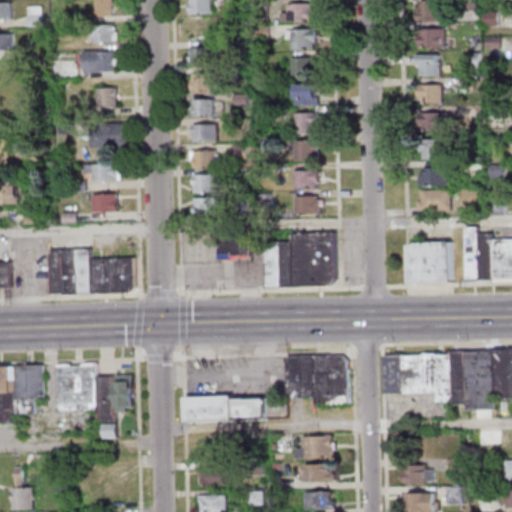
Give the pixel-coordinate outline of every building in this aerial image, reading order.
[(96,0),(113,0),(113,14),(96,15),(96,0)] [(211,0),(211,13),(189,14),(188,3),(190,3),(190,0),(211,0)] [(252,9),(252,0),(266,0),(267,8),(252,9)] [(462,0),(462,9),(476,9),(476,0),(462,0)] [(415,21),(415,11),(420,11),(420,2),(438,1),(438,9),(446,9),(446,21),(415,21)] [(0,2),(11,2),(12,20),(0,20),(0,2)] [(286,4),(310,3),(311,8),(313,7),(314,21),(287,22),(286,4)] [(28,27),(28,7),(42,6),(43,26),(28,27)] [(498,11),(483,12),(484,26),(498,25),(498,11)] [(92,25),(113,25),(114,43),(93,43),(92,25)] [(253,39),(253,26),(268,25),(269,39),(253,39)] [(290,29),(315,28),(315,43),(313,43),(313,50),(291,51),(290,29)] [(443,29),(443,47),(420,47),(420,29),(443,29)] [(0,34),(12,34),(12,51),(0,51),(0,34)] [(485,37),(486,47),(501,47),(500,37),(485,37)] [(190,47),(211,46),(212,65),(191,65),(190,47)] [(83,52),(115,51),(115,71),(84,72),(83,52)] [(460,54),(461,68),(478,68),(478,54),(460,54)] [(417,56),(435,55),(436,63),(438,62),(439,76),(419,77),(419,67),(417,67),(417,56)] [(291,76),(291,58),(314,58),(315,75),(291,76)] [(191,92),(190,79),(193,79),(193,73),(212,73),(212,91),(191,92)] [(501,88),(492,88),(492,78),(501,78),(501,88)] [(294,86),(314,85),(315,106),(294,107),(294,86)] [(422,85),(441,85),(441,102),(422,102),(422,99),(419,99),(418,90),(422,90),(422,85)] [(99,88),(116,87),(117,107),(99,107),(99,88)] [(233,104),(232,94),(247,93),(247,103),(233,104)] [(193,100),(213,99),(214,117),(194,118),(193,100)] [(255,119),(255,109),(269,109),(270,119),(255,119)] [(315,133),(295,134),(294,112),(318,112),(319,126),(315,126),(315,133)] [(422,129),(422,126),(419,126),(419,113),(445,113),(446,129),(422,129)] [(90,148),(90,125),(126,124),(127,147),(90,148)] [(194,125),(217,124),(218,142),(194,143),(194,125)] [(256,136),(271,136),(271,147),(256,147),(256,136)] [(443,139),(443,160),(422,160),(422,139),(443,139)] [(294,141),(317,140),(318,161),(295,162),(294,141)] [(489,141),(489,150),(502,150),(502,140),(489,141)] [(232,159),(232,145),(247,144),(247,158),(232,159)] [(0,148),(14,148),(15,165),(0,165),(0,148)] [(214,150),(215,167),(194,168),(194,157),(195,157),(195,150),(214,150)] [(463,162),(463,171),(479,171),(478,161),(463,162)] [(93,181),(93,164),(116,163),(117,181),(93,181)] [(489,166),(489,176),(503,176),(503,165),(489,166)] [(423,168),(447,168),(447,186),(419,186),(419,177),(423,177),(423,168)] [(316,184),(316,187),(293,188),(293,171),(319,170),(320,184),(316,184)] [(194,174),(218,173),(219,192),(194,193),(194,174)] [(0,204),(0,181),(17,181),(18,204),(0,204)] [(87,191),(68,191),(68,181),(86,181),(87,191)] [(417,203),(421,203),(421,191),(449,191),(450,210),(417,211),(417,203)] [(94,212),(93,193),(117,193),(117,211),(94,212)] [(256,193),(271,193),(271,208),(257,208),(256,193)] [(317,195),(317,200),(320,199),(320,213),(295,214),(295,196),(317,195)] [(220,215),(195,216),(194,198),(219,197),(220,215)] [(490,214),(504,214),(504,199),(490,199),(490,214)] [(236,201),(252,201),(252,216),(237,217),(236,201)] [(23,224),(23,208),(39,207),(40,223),(23,224)] [(62,213),(76,213),(77,224),(63,224),(62,213)] [(465,280),(511,279),(511,238),(490,239),(490,233),(477,234),(477,228),(464,228),(465,280)] [(294,287),(292,234),(334,233),(335,281),(333,285),(329,287),(294,287)] [(251,257),(219,258),(218,238),(251,237),(251,257)] [(409,243),(411,281),(451,280),(450,241),(409,243)] [(291,242),(293,287),(265,287),(264,243),(291,242)] [(50,251),(90,250),(92,294),(51,295),(50,251)] [(91,259),(135,258),(136,289),(131,294),(92,294),(91,259)] [(0,288),(0,263),(10,263),(11,288),(0,288)] [(494,399),(511,398),(511,350),(492,351),(494,399)] [(464,352),(492,351),(494,399),(495,410),(467,411),(466,404),(464,352)] [(451,355),(451,353),(464,352),(466,404),(453,404),(452,403),(451,355)] [(288,354),(288,397),(316,397),(316,403),(350,403),(350,354),(288,354)] [(384,357),(424,356),(424,354),(436,354),(436,356),(451,355),(452,403),(437,403),(436,393),(385,395),(384,357)] [(58,365),(59,411),(98,410),(98,376),(97,364),(58,365)] [(0,365),(0,393),(16,393),(15,367),(15,365),(0,365)] [(44,366),(15,367),(16,393),(17,399),(45,398),(44,366)] [(134,375),(114,376),(115,414),(117,414),(127,413),(126,410),(135,410),(134,375)] [(114,376),(98,376),(98,410),(99,420),(103,420),(104,439),(117,438),(117,414),(115,414),(114,376)] [(16,393),(0,393),(0,422),(17,422),(16,393)] [(187,395),(187,421),(267,420),(267,394),(187,395)] [(331,435),(332,457),(297,457),(297,448),(302,447),(302,436),(331,435)] [(447,472),(447,458),(462,458),(462,471),(447,472)] [(304,464),(330,463),(331,474),(333,474),(334,475),(334,479),(333,481),(305,482),(304,475),(301,475),(301,470),(304,470),(304,464)] [(104,498),(123,498),(123,465),(104,465),(104,498)] [(405,465),(425,465),(425,469),(432,469),(432,480),(425,481),(425,482),(405,483),(405,465)] [(13,511),(12,490),(16,490),(16,481),(15,481),(15,468),(23,467),(23,481),(22,481),(23,490),(33,489),(33,510),(13,511)] [(225,484),(200,485),(199,468),(231,467),(231,477),(224,478),(225,484)] [(475,471),(492,470),(492,484),(476,485),(475,471)] [(447,504),(446,488),(461,487),(462,504),(447,504)] [(249,492),(263,491),(264,505),(249,505),(249,492)] [(306,492),(332,491),(332,505),(330,505),(330,509),(307,510),(306,492)] [(434,493),(434,511),(408,511),(408,494),(434,493)] [(199,503),(199,497),(226,496),(226,511),(201,511),(201,503),(199,503)]
